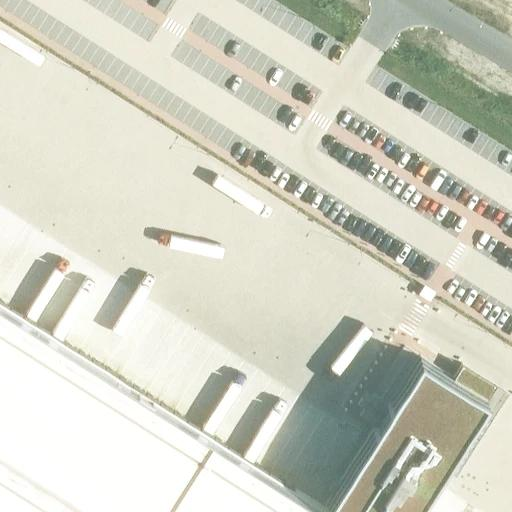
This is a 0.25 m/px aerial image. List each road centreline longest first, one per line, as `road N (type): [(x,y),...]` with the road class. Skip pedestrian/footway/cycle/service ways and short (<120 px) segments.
road 1 (unknown): [(398,297),(0,67)]
road 2 (unclassified): [(511,64),(408,0)]
